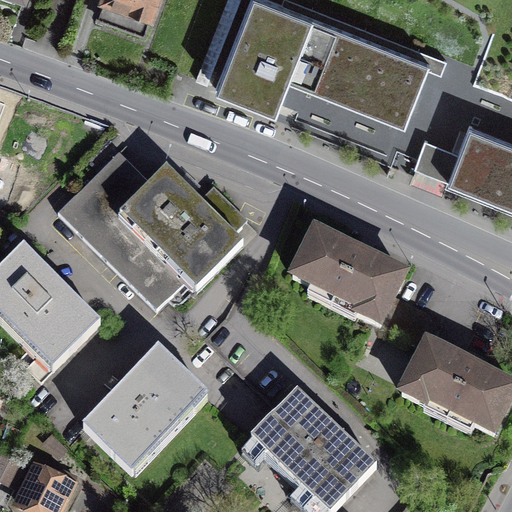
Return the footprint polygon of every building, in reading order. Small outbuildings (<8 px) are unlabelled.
[(152,23),(161,0),(102,0),(101,3),(152,23)] [(294,71),(314,19),(260,0),(243,0),(211,87),(277,114),(294,71)] [(323,82),(343,30),(314,19),(294,71),(323,82)] [(343,30),(323,82),(353,93),(372,41),(343,30)] [(372,41),(353,93),(380,104),(400,53),(372,41)] [(400,53),(380,104),(410,116),(431,65),(400,53)] [(449,181),(511,206),(511,145),(469,129),(458,155),(449,181)] [(449,181),(458,155),(425,144),(416,169),(449,181)] [(163,181),(151,193),(120,163),(63,221),(160,316),(184,291),(194,301),(239,255),(163,181)] [(401,289),(312,241),(291,280),(423,350),(437,324),(395,302),(401,289)] [(0,285),(0,328),(52,381),(100,333),(27,259),(0,285)] [(511,401),(511,396),(423,354),(403,395),(495,438),(511,401)] [(158,363),(86,438),(136,486),(209,411),(158,363)] [(339,511),(374,477),(299,404),(253,451),(314,511),(339,511)] [(0,453),(0,479),(11,459),(0,453)] [(25,466),(11,459),(0,479),(0,484),(12,491),(25,466)] [(34,470),(17,508),(24,511),(60,511),(72,487),(34,470)]
